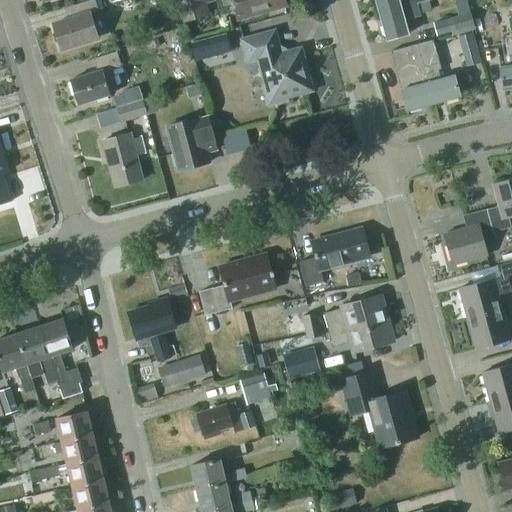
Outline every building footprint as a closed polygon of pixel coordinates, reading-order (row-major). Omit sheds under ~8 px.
[(53,25),(60,49),(96,38),(90,14),(97,12),(94,0),(74,6),(77,18),(53,25)] [(176,0),(182,20),(209,12),(207,2),(215,0),(232,0),(237,16),(285,3),(283,0),(176,0)] [(375,0),(379,12),(427,1),(431,0),(375,0)] [(379,12),(386,38),(406,33),(403,21),(418,17),(418,15),(430,12),(427,1),(379,12)] [(468,14),(433,23),(436,35),(449,32),(450,35),(472,29),(468,14)] [(259,57),(266,83),(263,83),(268,101),(286,97),(285,94),(308,88),(298,49),(286,52),(285,51),(279,47),(276,48),(272,30),(241,38),(246,60),(259,57)] [(511,86),(511,33),(510,34),(511,48),(511,65),(499,67),(502,88),(511,86)] [(461,38),(468,65),(479,62),(473,35),(461,38)] [(227,37),(192,47),(196,60),(231,50),(227,37)] [(431,40),(416,43),(432,104),(459,97),(453,77),(440,81),(436,66),(438,65),(431,40)] [(390,50),(399,83),(400,89),(406,111),(432,104),(416,43),(390,50)] [(97,70),(71,79),(78,103),(109,93),(107,88),(116,85),(111,69),(121,65),(116,51),(93,58),(97,70)] [(118,107),(122,121),(145,115),(142,101),(118,107)] [(168,125),(179,169),(209,161),(206,149),(217,146),(209,116),(198,119),(198,118),(168,125)] [(101,140),(114,186),(143,178),(136,154),(144,152),(140,136),(131,139),(129,133),(101,140)] [(9,195),(5,182),(2,183),(0,176),(0,172),(4,171),(0,156),(0,202),(9,199),(10,200),(11,200),(9,195)] [(499,205),(486,209),(492,231),(494,231),(510,226),(508,217),(511,215),(511,177),(493,183),(499,205)] [(492,231),(486,209),(486,208),(462,214),(466,227),(443,234),(452,264),(487,254),(483,241),(496,238),(494,231),(492,231)] [(309,241),(313,257),(298,261),(304,286),(321,282),(317,269),(368,256),(360,228),(309,241)] [(229,300),(274,288),(265,253),(218,266),(222,284),(197,291),(204,314),(231,307),(229,300)] [(511,260),(497,264),(500,277),(493,279),(493,278),(458,288),(466,318),(501,309),(498,295),(511,291),(507,275),(511,273),(511,260)] [(323,313),(328,330),(365,320),(367,329),(387,324),(379,295),(341,306),(342,308),(323,313)] [(128,313),(139,348),(152,344),(157,362),(171,358),(163,332),(175,328),(166,299),(147,305),(148,307),(128,313)] [(466,318),(475,348),(510,338),(501,309),(466,318)] [(319,335),(315,313),(302,315),(306,337),(319,335)] [(39,326),(57,380),(58,383),(59,386),(79,380),(74,366),(65,369),(59,352),(72,348),(62,318),(39,326)] [(365,320),(328,330),(332,346),(351,341),(354,353),(392,342),(387,324),(367,329),(365,320)] [(39,359),(48,383),(57,380),(39,326),(16,334),(26,363),(39,359)] [(34,387),(26,363),(16,334),(0,338),(0,363),(2,371),(16,366),(25,391),(34,387)] [(253,363),(248,343),(236,347),(241,366),(253,363)] [(267,353),(256,356),(259,368),(270,365),(267,353)] [(289,379),(319,370),(315,355),(284,363),(289,379)] [(162,367),(168,386),(205,375),(199,356),(162,367)] [(511,362),(481,372),(489,402),(511,396),(511,362)] [(266,387),(262,373),(239,380),(243,394),(255,390),(258,402),(270,398),(268,392),(275,390),(274,384),(266,387)] [(416,439),(403,392),(373,400),(366,373),(340,380),(350,414),(368,409),(379,449),(416,439)] [(0,390),(0,395),(6,414),(17,411),(10,388),(0,390)] [(511,396),(489,402),(498,433),(511,428),(511,396)] [(232,432),(254,425),(249,410),(238,414),(234,402),(196,414),(197,418),(190,420),(194,432),(201,429),(204,437),(217,433),(216,430),(230,425),(232,432)] [(88,411),(56,419),(61,442),(93,434),(88,411)] [(51,431),(48,422),(31,426),(34,435),(51,431)] [(56,455),(64,453),(67,465),(99,457),(93,434),(61,442),(62,443),(54,445),(56,455)] [(58,467),(60,476),(69,474),(72,487),(104,480),(99,457),(67,465),(58,467)] [(511,458),(499,462),(506,490),(511,488),(511,458)] [(222,473),(219,459),(190,466),(196,489),(224,482),(232,481),(230,471),(222,473)] [(58,467),(58,465),(43,468),(46,479),(60,476),(58,467)] [(43,468),(29,472),(32,483),(46,479),(43,468)] [(230,471),(232,481),(245,478),(243,468),(230,471)] [(109,503),(104,480),(72,487),(78,510),(109,503)] [(224,482),(196,489),(201,511),(230,505),(224,482)] [(353,489),(330,495),(334,509),(357,503),(353,489)] [(237,504),(250,501),(248,491),(235,494),(237,504)] [(239,511),(243,511),(253,510),(250,501),(237,504),(239,511)] [(111,511),(109,503),(78,510),(69,511),(111,511)]
